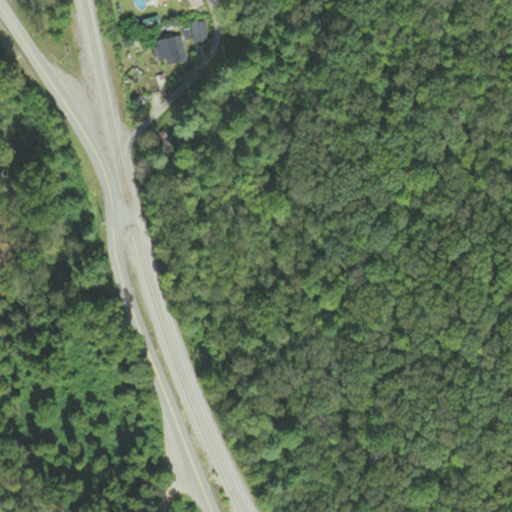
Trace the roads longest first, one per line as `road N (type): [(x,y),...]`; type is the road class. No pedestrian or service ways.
road 1 (residential): [(252,511),(178,342),(139,212),(129,140),(221,42),(210,0)]
road 2 (tertiary): [(210,506),(123,301),(94,151),(2,12)]
road 3 (residential): [(161,391),(148,511)]
